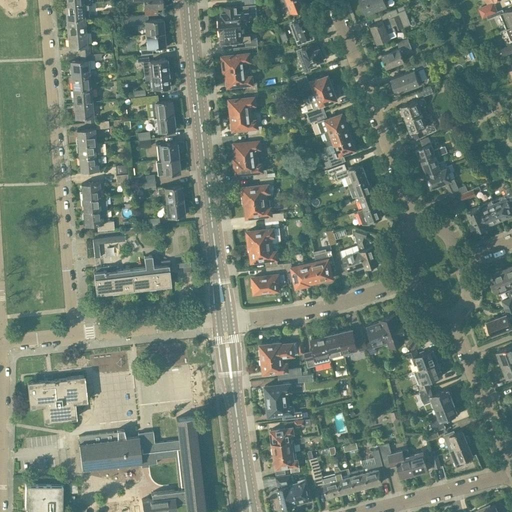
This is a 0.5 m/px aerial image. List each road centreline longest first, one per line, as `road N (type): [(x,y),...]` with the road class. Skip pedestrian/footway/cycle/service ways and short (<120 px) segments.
road 1 (residential): [(74,335),(44,0)]
road 2 (tertiary): [(219,285),(188,0)]
road 3 (residential): [(418,226),(335,0)]
road 4 (residential): [(411,280),(311,312),(227,320)]
road 5 (residential): [(511,465),(451,315)]
road 6 (residential): [(366,511),(511,473)]
road 7 (tertiary): [(250,511),(229,363)]
road 8 (residential): [(74,335),(220,321)]
